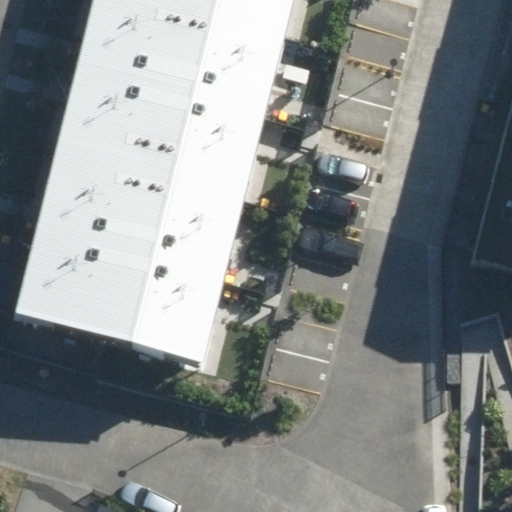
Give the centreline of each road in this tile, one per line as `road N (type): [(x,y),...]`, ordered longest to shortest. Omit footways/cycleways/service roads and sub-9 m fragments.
road 1 (residential): [(313,511),(356,465),(363,389),(464,0)]
road 2 (residential): [(0,412),(185,462),(291,511)]
